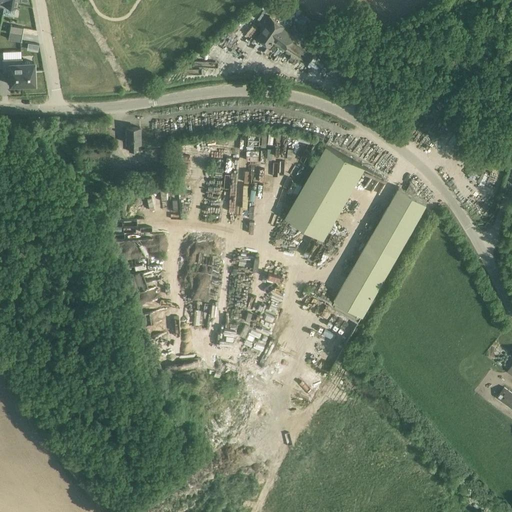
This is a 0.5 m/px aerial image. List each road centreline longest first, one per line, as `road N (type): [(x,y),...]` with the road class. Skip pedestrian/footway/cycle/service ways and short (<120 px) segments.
road 1 (tertiary): [(478,245),(406,154),(372,128),(309,100),(241,90),(60,109)]
road 2 (track): [(0,364),(106,511)]
